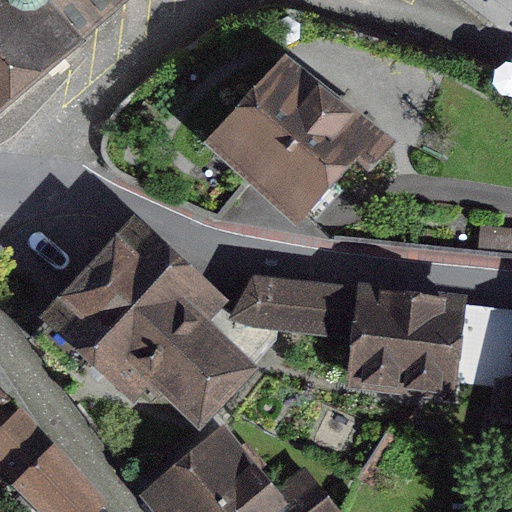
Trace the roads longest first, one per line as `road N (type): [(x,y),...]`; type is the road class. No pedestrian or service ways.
road 1 (residential): [(511,284),(253,250),(44,185)]
road 2 (residential): [(44,185),(59,136),(199,14),(245,0)]
road 3 (residential): [(137,511),(0,343)]
road 4 (residential): [(330,0),(486,48),(511,42)]
